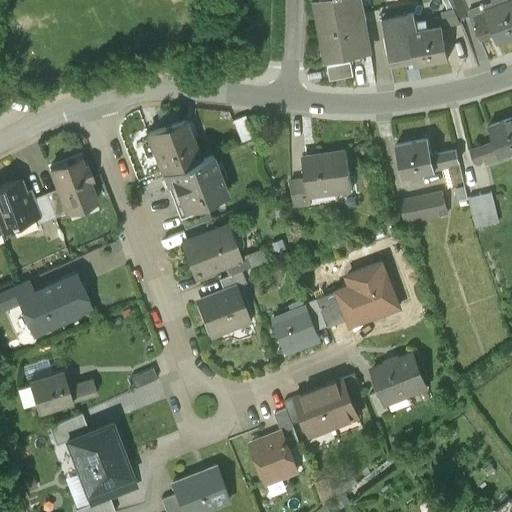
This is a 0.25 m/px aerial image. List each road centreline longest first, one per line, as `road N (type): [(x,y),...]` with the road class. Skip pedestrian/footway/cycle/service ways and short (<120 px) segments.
road 1 (residential): [(92,97),(189,374)]
road 2 (residential): [(511,76),(361,107),(285,98)]
road 3 (residential): [(285,98),(172,86),(92,97)]
road 4 (residential): [(225,403),(349,360)]
